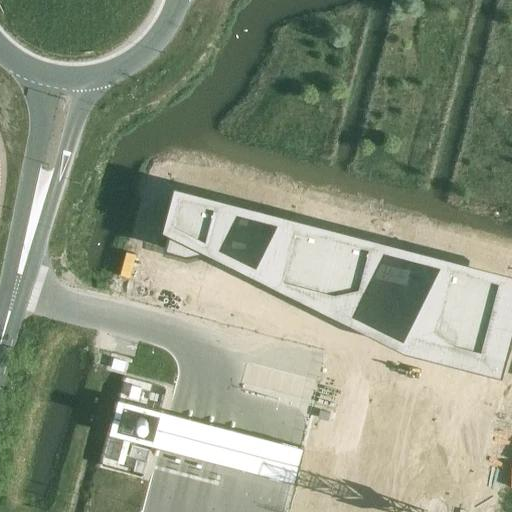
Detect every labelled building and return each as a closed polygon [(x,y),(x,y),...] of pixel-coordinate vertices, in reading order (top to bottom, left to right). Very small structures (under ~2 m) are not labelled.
[(201,259),(199,252),(203,251),(203,250),(401,349),(500,375),(511,327),(511,271),(172,184),(160,229),(167,232),(161,255),(185,261),(201,259)] [(113,359),(111,368),(122,371),(125,362),(113,359)] [(140,388),(131,385),(128,396),(137,399),(140,388)] [(162,410),(117,398),(107,434),(151,445),(154,446),(171,450),(190,455),(210,461),(233,467),(258,473),(280,479),(294,482),(303,447),(290,443),(267,437),(242,431),(219,425),(200,420),(180,414),(162,410)] [(117,462),(123,464),(130,439),(123,438),(117,462)] [(131,445),(128,456),(146,461),(146,458),(149,449),(131,445)] [(136,459),(133,470),(142,473),(145,462),(136,459)]
